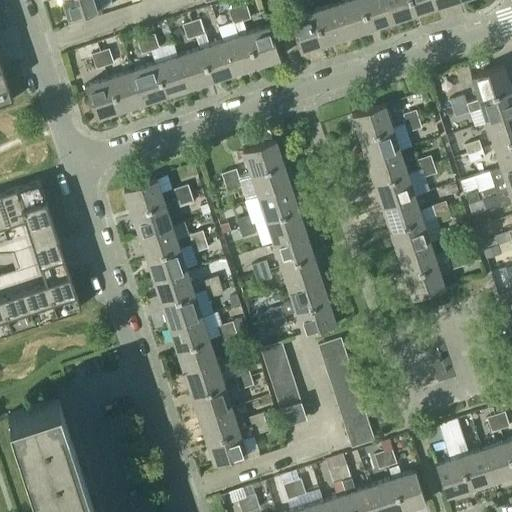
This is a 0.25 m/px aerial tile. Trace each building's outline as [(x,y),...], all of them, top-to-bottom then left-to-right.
[(101,7),(98,0),(62,0),(68,18),(101,7)] [(235,0),(225,0),(228,8),(237,5),(235,0)] [(311,8),(322,41),(345,33),(334,0),(311,8)] [(334,0),(345,33),(367,26),(358,0),(334,0)] [(384,0),(358,0),(367,26),(390,18),(384,0)] [(409,0),(384,0),(390,18),(413,11),(409,0)] [(434,0),(409,0),(413,11),(436,3),(434,0)] [(251,16),(246,2),(237,5),(242,19),(251,16)] [(242,19),(237,5),(228,8),(233,22),(242,19)] [(287,15),(298,49),(322,41),(311,8),(287,15)] [(205,31),(200,17),(191,20),(196,34),(205,31)] [(196,34),(191,20),(183,23),(187,37),(196,34)] [(269,23),(246,31),(257,64),(280,57),(269,23)] [(246,31),(223,38),(234,72),(257,64),(246,31)] [(154,32),(145,35),(150,50),(158,47),(154,32)] [(142,53),(150,50),(145,35),(137,38),(142,53)] [(223,38),(200,46),(211,79),(234,72),(223,38)] [(200,46),(177,53),(188,87),(211,79),(200,46)] [(100,50),(105,64),(114,61),(109,47),(100,50)] [(105,64),(100,50),(91,53),(96,67),(105,64)] [(177,53),(154,61),(165,94),(188,87),(177,53)] [(154,61),(131,68),(142,102),(165,94),(154,61)] [(469,73),(476,97),(509,86),(501,63),(469,73)] [(0,103),(13,99),(1,64),(0,64),(0,103)] [(131,68),(108,76),(119,109),(142,102),(131,68)] [(119,109),(108,76),(85,83),(96,117),(119,109)] [(511,110),(511,95),(509,86),(476,97),(484,120),(511,110)] [(452,106),(467,101),(465,92),(450,97),(452,106)] [(467,101),(452,106),(455,115),(470,110),(467,101)] [(358,136),(391,125),(383,102),(350,112),(358,136)] [(419,116),(416,108),(401,112),(404,121),(419,116)] [(511,135),(511,110),(484,120),(491,142),(511,135)] [(419,116),(404,121),(407,130),(422,125),(419,116)] [(398,148),(391,125),(358,136),(365,159),(398,148)] [(511,160),(511,135),(491,142),(499,165),(511,160)] [(241,149),(249,172),(281,161),(273,138),(241,149)] [(481,147),(478,138),(464,143),(467,152),(481,147)] [(481,147),(467,152),(470,161),(484,156),(481,147)] [(406,171),(398,148),(365,159),(373,181),(406,171)] [(420,167),(434,162),(431,153),(417,158),(420,167)] [(511,186),(511,160),(499,165),(489,168),(494,185),(496,191),(506,188),(511,186)] [(289,184),(281,161),(249,172),(256,195),(289,184)] [(434,162),(420,167),(423,175),(437,170),(434,162)] [(224,180),(239,176),(236,167),(222,172),(224,180)] [(413,193),(406,171),(373,181),(380,204),(413,193)] [(239,176),(224,180),(227,189),(242,184),(239,176)] [(131,211),(164,200),(156,177),(123,188),(131,211)] [(14,187),(24,218),(26,222),(50,214),(39,179),(14,187)] [(176,196),(190,192),(188,183),(173,188),(176,196)] [(296,207),(289,184),(256,195),(264,217),(296,207)] [(496,191),(494,185),(479,190),(482,198),(497,193),(496,191)] [(24,218),(14,187),(0,191),(0,220),(2,226),(24,218)] [(466,193),(469,202),(480,199),(477,190),(466,193)] [(190,192),(176,196),(179,205),(193,200),(190,192)] [(421,216),(413,193),(380,204),(387,227),(421,216)] [(497,193),(482,198),(485,207),(500,202),(497,193)] [(435,213),(449,208),(446,199),(432,204),(435,213)] [(171,223),(164,200),(131,211),(138,233),(171,223)] [(203,213),(210,210),(207,202),(200,205),(203,213)] [(304,229),(296,207),(264,217),(271,240),(304,229)] [(449,208),(435,213),(438,221),(452,216),(449,208)] [(240,225),(254,221),(252,212),(237,217),(240,225)] [(35,249),(59,241),(50,214),(26,222),(35,249)] [(428,239),(421,216),(387,227),(395,250),(428,239)] [(69,271),(59,241),(35,249),(26,222),(24,218),(2,226),(0,226),(0,293),(23,286),(46,279),(69,271)] [(254,221),(240,225),(243,234),(257,229),(254,221)] [(179,245),(171,223),(138,233),(146,256),(179,245)] [(206,238),(203,229),(188,234),(191,243),(206,238)] [(279,263),(311,252),(304,229),(271,240),(279,263)] [(497,243),(511,238),(509,230),(494,235),(497,243)] [(206,238),(191,243),(194,251),(208,247),(206,238)] [(511,238),(497,243),(500,252),(511,247),(511,238)] [(436,262),(428,239),(395,250),(402,272),(436,262)] [(500,252),(497,243),(483,248),(486,257),(500,252)] [(464,253),(461,244),(447,249),(450,258),(464,253)] [(186,268),(179,245),(146,256),(153,279),(186,268)] [(319,275),(311,252),(279,263),(286,285),(319,275)] [(464,253),(450,258),(453,266),(467,261),(464,253)] [(269,267),(266,258),(252,263),(255,272),(269,267)] [(444,285),(436,262),(402,272),(410,296),(444,285)] [(269,267),(255,272),(257,280),(272,276),(269,267)] [(194,291),(186,268),(153,279),(161,302),(194,291)] [(46,279),(57,314),(81,306),(69,271),(46,279)] [(206,287),(221,283),(218,274),(203,279),(206,287)] [(286,285),(294,308),(326,297),(319,275),(286,285)] [(46,279),(23,286),(34,321),(57,314),(46,279)] [(221,283),(206,287),(209,296),(223,291),(221,283)] [(23,286),(0,293),(0,295),(11,329),(34,321),(23,286)] [(201,314),(194,291),(161,302),(168,325),(201,314)] [(228,296),(231,304),(240,302),(237,293),(228,296)] [(0,295),(0,332),(11,329),(0,295)] [(334,321),(326,297),(294,308),(301,332),(334,321)] [(267,309),(270,317),(284,313),(281,304),(267,309)] [(287,321),(284,313),(270,317),(273,326),(287,321)] [(209,337),(201,314),(168,325),(176,348),(209,337)] [(246,325),(243,316),(234,319),(236,328),(246,325)] [(222,333),(236,328),(234,319),(219,324),(222,333)] [(236,328),(222,333),(225,341),(239,337),(236,328)] [(316,341),(319,352),(342,344),(339,335),(316,341)] [(176,348),(183,371),(216,360),(209,337),(176,348)] [(283,348),(280,340),(280,339),(259,345),(262,355),(283,348)] [(323,362),(345,355),(342,344),(319,352),(323,362)] [(262,355),(265,365),(286,358),(283,348),(262,355)] [(323,362),(326,372),(349,365),(345,355),(323,362)] [(289,369),(286,358),(265,365),(269,375),(289,369)] [(224,383),(216,360),(183,371),(191,394),(224,383)] [(330,383),(352,375),(349,365),(326,372),(330,383)] [(251,374),(248,366),(233,370),(236,379),(251,374)] [(269,375),(272,384),(292,378),(289,369),(269,375)] [(251,374),(236,379),(239,388),(253,383),(251,374)] [(330,383),(333,393),(356,386),(352,375),(330,383)] [(295,388),(292,378),(272,384),(275,394),(295,388)] [(231,406),(224,383),(191,394),(198,417),(231,406)] [(337,404),(359,396),(356,386),(333,393),(337,404)] [(275,394),(278,404),(299,398),(295,388),(275,394)] [(337,404),(340,414),(363,406),(359,396),(337,404)] [(7,413),(39,511),(95,511),(57,397),(7,413)] [(299,398),(278,404),(284,421),(304,414),(299,398)] [(239,429),(231,406),(198,417),(206,440),(239,429)] [(343,424),(366,417),(363,406),(340,414),(343,424)] [(509,424),(504,410),(496,413),(500,427),(509,424)] [(251,424),(266,419),(263,411),(248,416),(251,424)] [(500,427),(496,413),(487,416),(492,430),(500,427)] [(343,424),(347,435),(370,427),(366,417),(343,424)] [(462,440),(454,417),(446,420),(454,443),(462,440)] [(266,419),(251,424),(254,432),(268,428),(266,419)] [(446,445),(454,443),(446,420),(439,422),(425,427),(429,440),(443,435),(446,445)] [(350,445),(373,438),(370,427),(347,435),(350,445)] [(246,452),(239,429),(206,440),(213,462),(246,452)] [(511,435),(503,438),(511,466),(511,435)] [(511,466),(503,438),(480,446),(491,479),(511,471),(511,466)] [(491,479),(480,446),(457,453),(468,486),(491,479)] [(397,461),(392,447),(383,450),(388,464),(397,461)] [(388,464),(383,450),(374,453),(379,467),(388,464)] [(444,494),(468,486),(457,453),(434,461),(444,494)] [(352,475),(347,461),(338,464),(343,479),(352,475)] [(343,479),(338,464),(329,467),(334,482),(343,479)] [(413,468),(389,475),(400,508),(424,501),(413,468)] [(389,475),(367,483),(376,511),(389,511),(400,508),(389,475)] [(304,491),(300,477),(291,480),(296,495),(304,491)] [(296,495),(291,480),(282,483),(287,498),(296,495)] [(344,490),(351,511),(376,511),(367,483),(344,490)] [(321,498),(326,511),(351,511),(344,490),(321,498)] [(259,506),(255,492),(246,495),(251,509),(259,506)] [(242,511),(251,509),(246,495),(238,497),(242,511)] [(299,505),(300,511),(326,511),(321,498),(299,505)]
